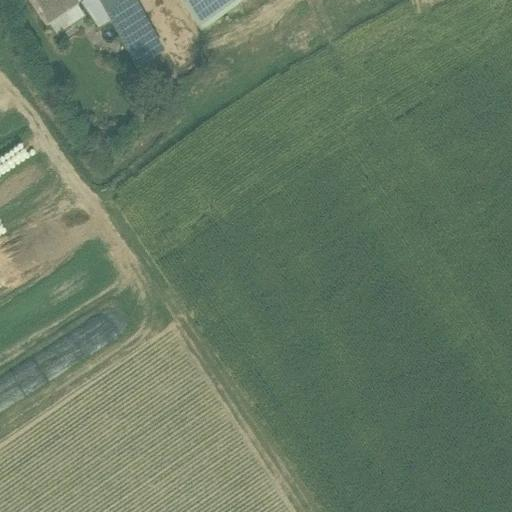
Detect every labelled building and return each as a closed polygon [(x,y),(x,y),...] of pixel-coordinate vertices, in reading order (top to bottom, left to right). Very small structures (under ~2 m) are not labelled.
[(46,30),(47,29),(63,19),(75,10),(76,9),(69,0),(30,0),(27,3),(46,30)] [(92,0),(80,8),(97,33),(110,25),(95,0),(92,0)] [(155,55),(123,0),(95,0),(110,25),(133,66),(155,55)] [(175,0),(200,34),(247,0),(175,0)] [(85,24),(75,10),(63,19),(72,32),(85,24)] [(72,32),(63,19),(47,29),(56,43),(72,32)]
